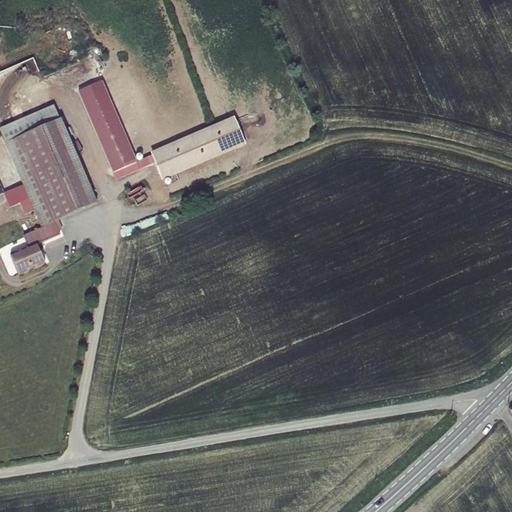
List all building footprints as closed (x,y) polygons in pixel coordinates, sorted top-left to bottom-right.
[(36,57),(0,71),(0,88),(42,71),(36,57)] [(84,90),(119,171),(142,161),(107,80),(84,90)] [(234,117),(149,151),(160,179),(245,145),(234,117)] [(66,118),(11,142),(47,225),(102,202),(66,118)] [(16,254),(24,273),(51,262),(43,243),(66,233),(60,221),(29,235),(34,246),(16,254)]
